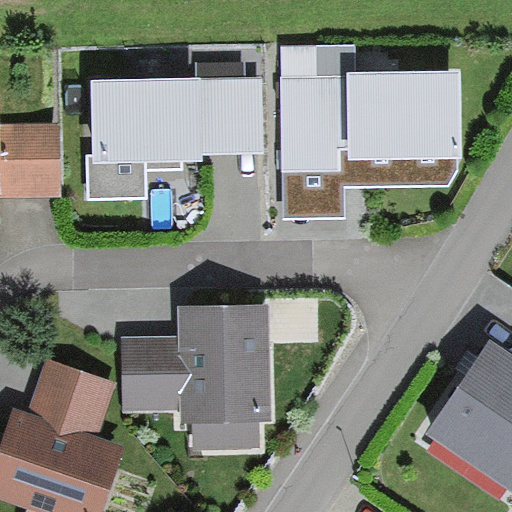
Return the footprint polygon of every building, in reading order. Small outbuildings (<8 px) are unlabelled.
[(279,43),(281,215),(342,212),(341,186),(449,181),(457,170),(456,76),(356,77),(356,42),(279,43)] [(260,80),(94,81),(95,155),(84,155),(85,202),(148,202),(148,172),(187,172),(187,162),(202,161),(202,153),(260,153),(260,80)] [(0,125),(0,201),(63,199),(61,125),(0,127),(0,125)] [(263,449),(259,314),(181,316),(182,341),(127,343),(129,409),(188,407),(190,451),(263,449)] [(511,373),(485,355),(431,431),(509,486),(511,481),(511,373)] [(24,511),(93,511),(113,447),(93,440),(110,385),(44,365),(28,418),(6,411),(0,431),(0,503),(25,511),(24,511)]
